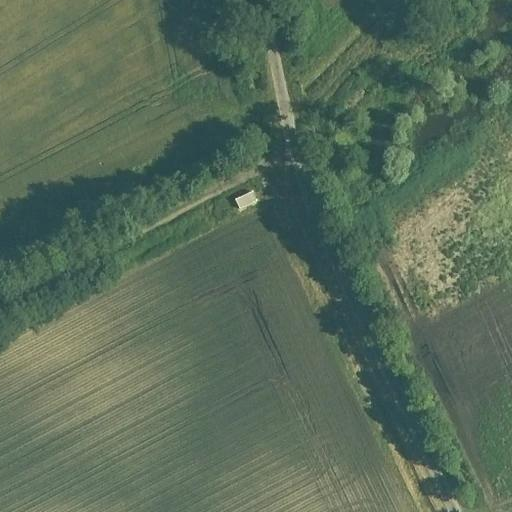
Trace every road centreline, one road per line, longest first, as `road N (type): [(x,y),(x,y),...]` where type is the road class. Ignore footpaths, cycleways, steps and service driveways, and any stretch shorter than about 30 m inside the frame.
road 1 (track): [(269,0),(297,137),(471,511)]
road 2 (track): [(436,0),(297,137),(0,295)]
